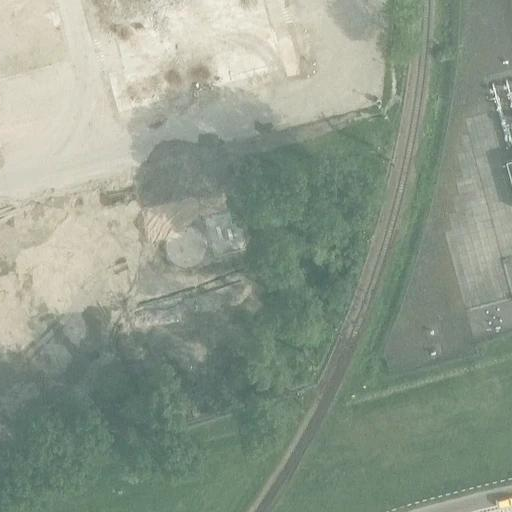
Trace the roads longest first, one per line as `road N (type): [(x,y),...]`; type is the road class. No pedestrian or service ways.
road 1 (unknown): [(364,0),(349,62),(324,88),(299,0)]
road 2 (unknown): [(68,0),(112,145)]
